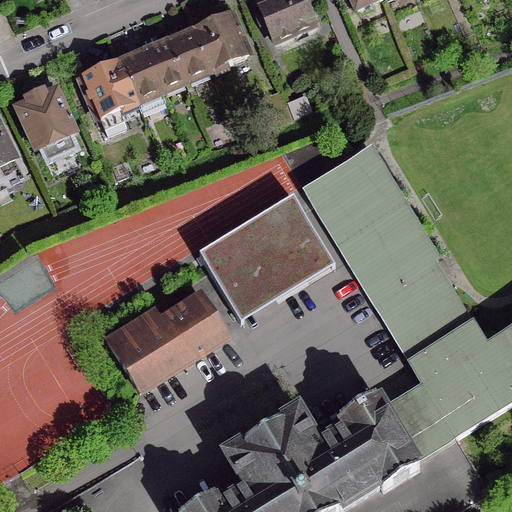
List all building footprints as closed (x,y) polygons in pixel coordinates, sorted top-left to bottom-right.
[(271,0),(256,7),(273,47),(312,30),(311,26),(312,26),(314,20),(310,12),(305,9),(304,10),(299,0),(271,0)] [(348,0),(354,13),(385,0),(348,0)] [(215,19),(217,23),(189,35),(190,36),(177,42),(155,51),(139,58),(119,66),(119,65),(91,77),(89,72),(84,74),(76,78),(96,124),(98,123),(105,140),(124,132),(117,115),(247,60),(228,13),(222,16),(215,19)] [(26,107),(15,112),(33,153),(39,151),(46,166),(74,153),(67,138),(73,136),(54,94),(43,99),(42,96),(24,103),(26,107)] [(277,95),(252,105),(264,133),(289,123),(277,95)] [(286,108),(284,109),(289,123),(309,115),(302,99),(285,105),(286,108)] [(0,193),(21,183),(12,164),(13,163),(0,136),(0,193)] [(382,415),(414,467),(436,453),(455,442),(511,407),(511,334),(511,335),(484,353),(466,321),(431,267),(435,264),(368,156),(303,194),(404,358),(423,390),(403,402),(382,415)] [(327,256),(294,202),(201,258),(234,313),(327,256)] [(152,314),(105,344),(138,396),(183,367),(227,340),(203,302),(161,328),(152,314)] [(414,467),(382,415),(373,400),(336,423),(343,433),(317,449),(296,415),(261,436),(224,458),(245,493),(219,508),(212,498),(189,511),(343,511),(378,491),(380,496),(418,473),(414,467)]
